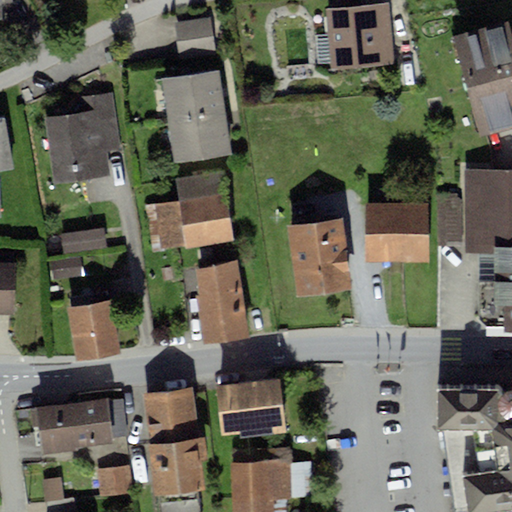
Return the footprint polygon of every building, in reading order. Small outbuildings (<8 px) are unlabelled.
[(387,4),(327,8),(331,69),(391,65),(387,4)] [(212,54),(207,18),(174,23),(179,58),(212,54)] [(511,38),(509,26),(457,40),(482,136),(511,127),(511,38)] [(221,75),(165,83),(176,164),(232,156),(229,133),(223,95),(221,75)] [(93,116),(48,122),(57,186),(109,179),(107,158),(122,156),(114,98),(91,101),(93,116)] [(7,128),(0,128),(0,219),(2,220),(0,193),(0,172),(10,172),(7,128)] [(511,168),(463,168),(464,255),(478,255),(479,320),(486,327),(504,327),(504,331),(511,331),(511,168)] [(461,194),(436,194),(437,241),(461,241),(461,194)] [(227,196),(161,204),(167,251),(233,243),(227,196)] [(428,204),(365,204),(365,262),(428,262),(428,204)] [(344,225),(293,231),(301,297),(352,291),(344,225)] [(103,230),(61,237),(65,256),(107,249),(103,230)] [(238,265),(198,271),(208,343),(248,338),(238,265)] [(14,268),(0,268),(0,314),(14,314),(14,268)] [(112,301),(70,309),(78,357),(121,350),(112,301)] [(281,380),(222,386),(227,433),(286,427),(281,380)] [(511,385),(442,388),(440,429),(445,430),(460,511),(493,511),(511,508),(511,385)] [(198,393),(145,397),(148,433),(201,429),(198,393)] [(108,399),(42,407),(47,453),(114,445),(108,399)] [(199,439),(149,444),(155,496),(204,490),(199,439)] [(291,463),(237,464),(238,511),(277,511),(277,502),(292,502),(291,463)] [(131,471),(101,474),(104,498),(133,496),(131,471)] [(46,481),(48,499),(66,496),(64,478),(46,481)] [(166,511),(201,511),(200,499),(166,504),(166,511)] [(73,511),(73,501),(54,501),(54,511),(73,511)]
